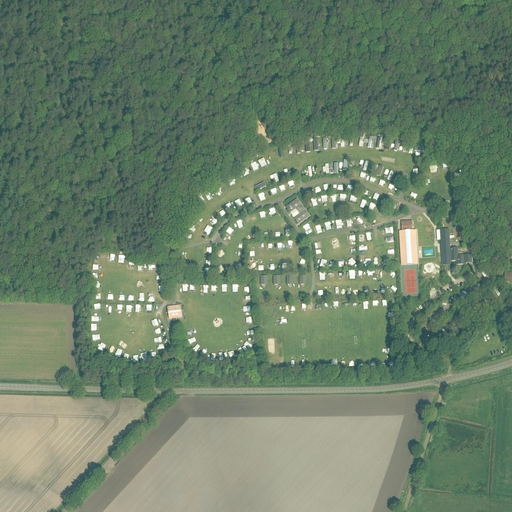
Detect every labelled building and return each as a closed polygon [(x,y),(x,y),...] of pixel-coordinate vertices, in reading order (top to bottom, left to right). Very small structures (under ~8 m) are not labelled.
[(260,181),(254,184),(257,190),(263,188),(260,181)] [(309,217),(297,200),(286,208),(298,225),(309,217)] [(412,231),(411,222),(401,222),(402,232),(400,232),(402,266),(418,265),(416,231),(412,231)] [(283,228),(285,233),(292,230),(289,225),(283,228)] [(450,250),(449,230),(441,231),(443,266),(451,265),(450,261),(457,261),(457,265),(464,265),(464,263),(471,263),(471,259),(469,259),(469,256),(458,256),(457,250),(450,250)] [(348,261),(352,268),(357,265),(353,259),(348,261)] [(180,306),(167,308),(169,320),(182,318),(180,306)]
